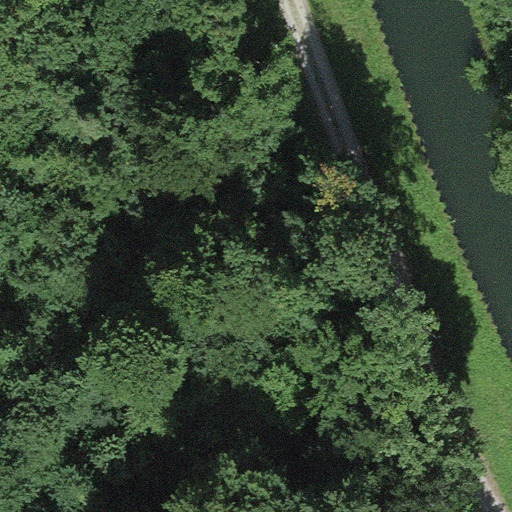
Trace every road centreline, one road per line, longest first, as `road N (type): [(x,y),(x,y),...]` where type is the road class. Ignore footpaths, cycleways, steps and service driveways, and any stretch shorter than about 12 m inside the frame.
road 1 (track): [(417,346),(294,0)]
road 2 (track): [(209,511),(417,346)]
road 3 (track): [(417,346),(498,511)]
